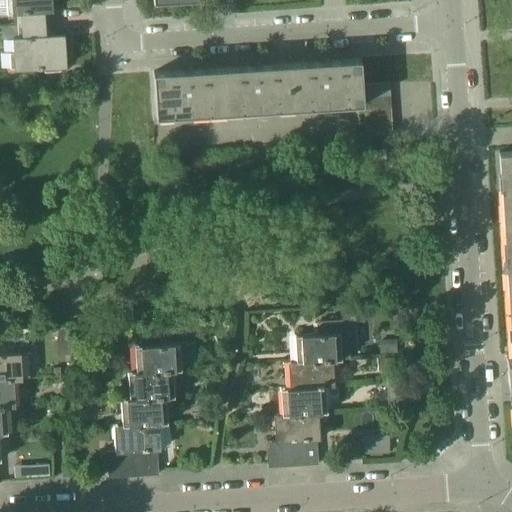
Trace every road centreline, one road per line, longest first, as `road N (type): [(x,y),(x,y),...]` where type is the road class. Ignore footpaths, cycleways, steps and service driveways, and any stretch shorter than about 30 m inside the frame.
road 1 (residential): [(480,484),(451,20)]
road 2 (residential): [(451,20),(119,39),(116,0)]
road 3 (residential): [(103,511),(390,494)]
